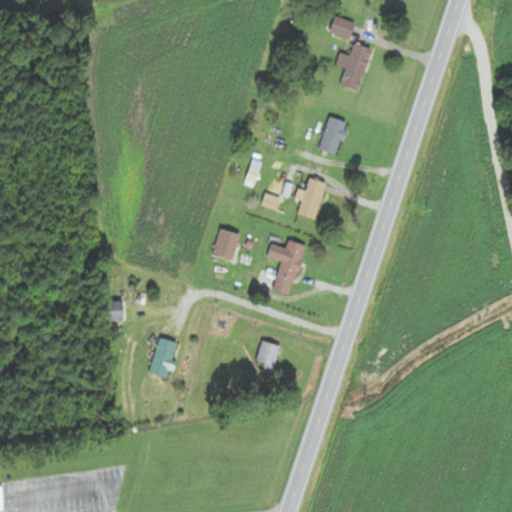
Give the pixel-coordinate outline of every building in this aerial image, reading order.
[(354,24),(334,17),(329,34),(348,40),(354,24)] [(340,54),(336,66),(346,69),(340,87),(357,92),(371,50),(354,44),(350,57),(340,54)] [(319,151),(337,156),(346,123),(328,118),(319,151)] [(297,215),(313,221),(326,184),(309,179),(297,215)] [(232,262),(240,236),(220,230),(212,256),(232,262)] [(266,259),(280,263),(272,292),(290,297),(305,247),(287,242),(285,249),(270,245),(266,259)] [(101,323),(122,323),(122,302),(101,302),(101,323)] [(169,381),(178,344),(158,339),(149,376),(169,381)] [(273,370),(280,349),(262,343),(255,364),(273,370)]
